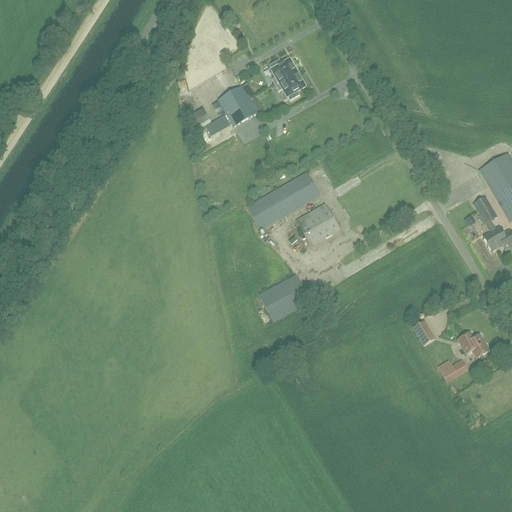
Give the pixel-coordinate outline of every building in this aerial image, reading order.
[(232,65),(238,76),(253,69),(247,57),(232,65)] [(280,64),(279,60),(269,66),(270,69),(269,70),(274,78),(269,80),(273,87),(298,73),(289,58),(280,64)] [(191,81),(198,80),(196,69),(189,71),(191,81)] [(297,93),(307,88),(298,73),(273,87),(278,95),(282,92),(286,100),(287,99),(289,102),(299,96),(297,93)] [(218,102),(233,129),(257,115),(241,88),(218,102)] [(215,141),(208,129),(203,131),(210,143),(215,141)] [(479,171),(509,223),(511,221),(511,162),(508,155),(479,171)] [(319,197),(306,174),(247,209),(260,231),(319,197)] [(360,177),(341,190),(345,197),(365,184),(360,177)] [(497,218),(485,198),(474,205),(481,218),(491,234),(483,239),(491,253),(502,246),(505,252),(511,247),(511,236),(509,232),(503,235),(499,229),(495,231),(490,222),(497,218)] [(339,231),(324,205),(296,222),(311,248),(339,231)] [(471,217),(465,221),(469,228),(475,224),(471,217)] [(273,323),(310,303),(295,277),(258,297),(273,323)] [(423,347),(434,341),(423,324),(413,330),(423,347)] [(472,352),(476,360),(489,352),(479,336),(473,340),(470,334),(457,341),(466,356),(472,352)] [(467,371),(461,361),(440,374),(446,384),(467,371)]
